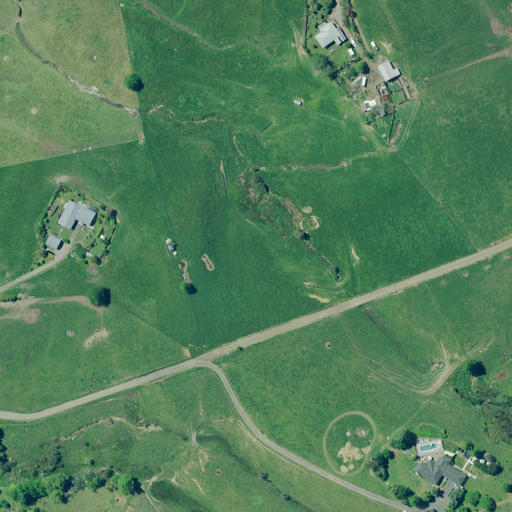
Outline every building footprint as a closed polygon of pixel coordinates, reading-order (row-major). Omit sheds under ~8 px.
[(346,40),(333,20),(319,29),(322,33),(315,37),(322,48),(334,40),(337,45),(346,40)] [(393,71),(388,61),(378,67),(386,82),(400,74),(397,69),(393,71)] [(95,214),(69,201),(58,224),(70,230),(75,220),(89,227),(95,214)] [(61,240),(50,235),(46,245),(56,250),(61,240)] [(435,464),(435,460),(427,462),(427,466),(426,465),(419,461),(413,472),(436,486),(442,476),(460,487),(466,476),(448,465),(451,460),(441,454),(435,464)]
